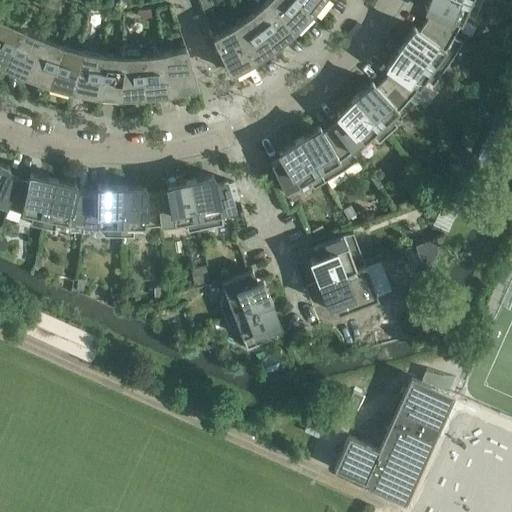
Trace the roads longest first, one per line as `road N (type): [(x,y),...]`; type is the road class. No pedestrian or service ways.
road 1 (residential): [(235,134),(141,151),(58,145),(0,125)]
road 2 (residential): [(307,335),(235,134)]
road 3 (residential): [(235,134),(336,72),(393,0)]
